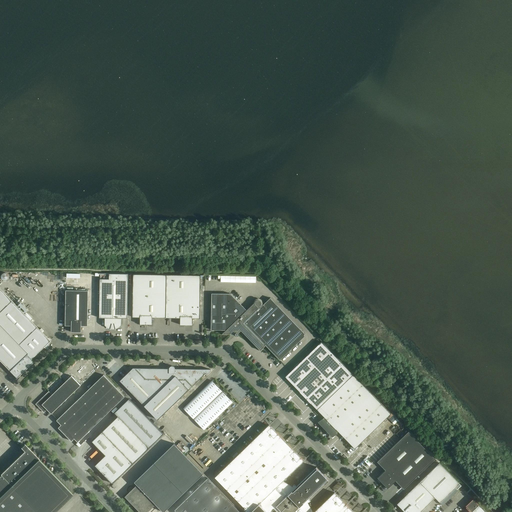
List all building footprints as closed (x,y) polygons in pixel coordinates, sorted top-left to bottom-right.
[(110,328),(110,329),(111,329),(112,329),(113,329),(114,329),(115,329),(116,329),(117,328),(118,328),(119,328),(119,327),(120,327),(121,326),(122,325),(122,324),(122,318),(127,318),(128,274),(100,273),(99,318),(105,318),(105,323),(105,325),(105,326),(106,326),(107,327),(108,327),(108,328),(109,328),(110,328)] [(192,318),(200,318),(200,275),(133,274),(133,317),(140,317),(140,324),(152,324),(152,317),(180,318),(180,325),(192,325),(192,318)] [(59,277),(42,278),(43,291),(56,291),(56,281),(59,281),(59,277)] [(0,360),(16,378),(34,361),(31,359),(50,341),(0,288),(0,360)] [(88,291),(66,290),(65,325),(71,326),(71,332),(81,332),(81,326),(87,326),(88,291)] [(239,333),(239,332),(241,330),(260,351),(266,345),(280,360),(305,336),(303,335),(305,334),(270,298),(261,307),(260,305),(261,304),(258,300),(247,310),(231,294),(212,293),(211,330),(226,330),(222,334),(230,334),(231,333),(234,333),(234,334),(234,335),(235,336),(236,337),(237,337),(238,337),(238,336),(239,336),(239,335),(239,334),(239,333)] [(141,328),(141,341),(154,341),(155,329),(141,328)] [(320,413),(356,378),(321,342),(285,377),(299,391),(299,392),(311,404),(320,413)] [(210,369),(133,368),(120,381),(158,420),(206,373),(207,374),(211,371),(211,370),(211,369),(210,369)] [(64,434),(114,386),(104,375),(57,420),(61,425),(58,428),(64,434)] [(51,414),(81,385),(71,376),(52,395),(49,391),(36,404),(44,413),(47,409),(51,414)] [(230,398),(209,376),(181,404),(201,426),(230,398)] [(356,378),(320,413),(355,448),(391,414),(356,378)] [(114,386),(64,434),(71,441),(74,438),(78,442),(125,397),(114,386)] [(112,483),(149,447),(163,434),(129,398),(115,412),(119,416),(92,441),(106,455),(95,465),(112,483)] [(398,420),(393,415),(389,419),(394,424),(398,420)] [(353,511),(334,492),(313,511),(312,511),(308,503),(311,501),(310,501),(309,502),(307,499),(310,497),(328,480),(316,467),(296,487),(294,485),(294,484),(292,487),(283,481),(304,461),(269,425),(215,477),(248,511),(353,511)] [(408,431),(377,462),(385,470),(377,477),(388,489),(388,488),(395,481),(403,489),(435,459),(408,431)] [(155,503),(164,511),(203,474),(174,443),(134,482),(138,485),(134,488),(129,492),(130,493),(127,495),(131,499),(130,501),(133,505),(134,504),(141,511),(146,511),(147,511),(152,507),(152,506),(155,503)] [(1,475),(1,474),(0,475),(0,511),(54,511),(73,494),(28,448),(24,444),(21,447),(25,451),(1,475)] [(301,444),(296,448),(300,453),(305,449),(301,444)] [(89,457),(91,458),(99,450),(98,448),(89,457)] [(420,511),(435,498),(443,505),(457,491),(454,489),(459,484),(439,463),(397,504),(405,511),(404,511),(420,511)] [(240,511),(207,478),(175,510),(176,511),(240,511)]
